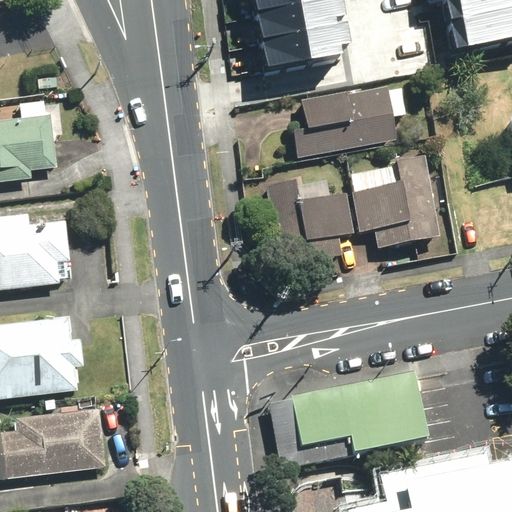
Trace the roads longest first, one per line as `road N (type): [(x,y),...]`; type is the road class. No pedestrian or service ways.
road 1 (residential): [(511,299),(196,363)]
road 2 (primary): [(196,363),(171,164)]
road 3 (tertiary): [(171,164),(91,0)]
road 4 (primary): [(171,164),(150,0)]
road 5 (primary): [(215,511),(196,363)]
